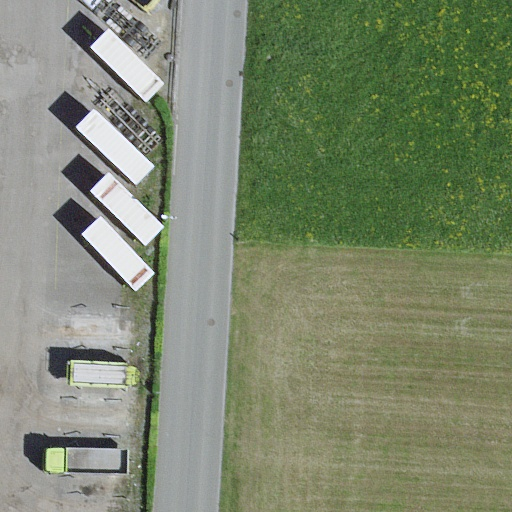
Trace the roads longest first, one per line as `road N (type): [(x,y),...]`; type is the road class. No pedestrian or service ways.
road 1 (unclassified): [(220,0),(188,511)]
road 2 (unknown): [(15,29),(217,43)]
road 3 (unknown): [(0,219),(15,29)]
